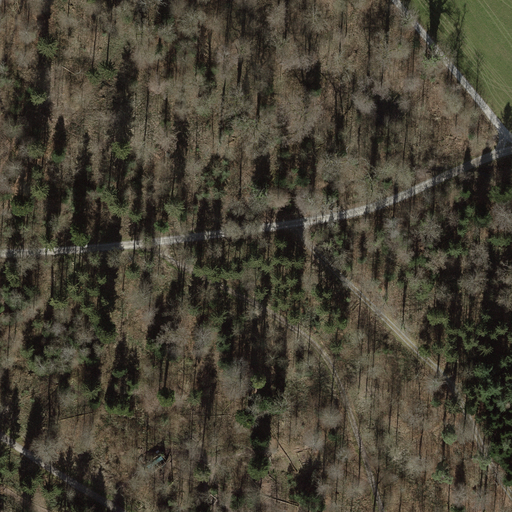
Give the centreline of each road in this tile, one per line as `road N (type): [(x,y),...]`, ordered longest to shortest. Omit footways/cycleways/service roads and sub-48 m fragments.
road 1 (unclassified): [(511,147),(369,209),(144,243),(0,253)]
road 2 (track): [(381,511),(342,390),(321,351),(274,315),(144,243)]
road 3 (track): [(297,222),(302,238),(441,374),(511,495)]
road 4 (track): [(395,0),(511,140)]
road 5 (track): [(121,511),(0,435)]
